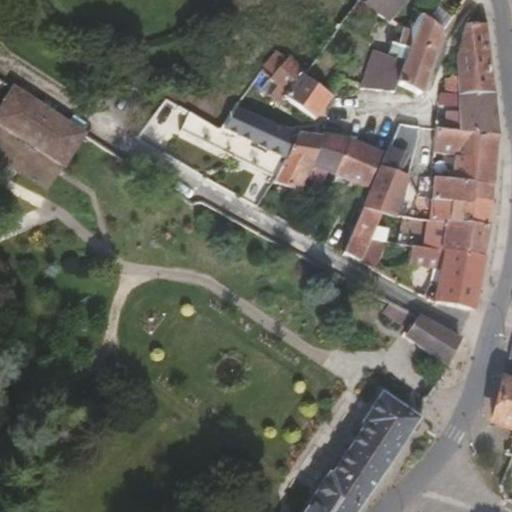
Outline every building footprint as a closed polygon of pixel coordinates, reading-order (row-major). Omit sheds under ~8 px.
[(390,2),(388,0),(356,0),(371,18),(390,2)] [(306,19),(324,32),(335,19),(320,4),(306,19)] [(496,93),(482,17),(467,18),(464,24),(462,82),(451,82),(450,94),(463,94),(496,93)] [(432,42),(432,38),(400,22),(394,41),(403,45),(399,56),(375,47),(367,67),(393,88),(411,102),(432,42)] [(259,56),(269,62),(282,41),(272,33),(259,56)] [(269,62),(265,67),(277,73),(267,90),(277,96),(283,87),(316,110),(331,84),(301,53),(299,55),(282,41),(269,62)] [(367,67),(362,81),(362,83),(390,95),(393,88),(367,67)] [(80,124),(10,76),(0,91),(0,114),(59,155),(80,124)] [(497,136),(496,93),(463,94),(453,119),(443,119),(443,126),(432,125),(434,130),(497,136)] [(235,102),(219,129),(218,132),(222,135),(220,138),(249,153),(255,142),(275,153),(271,161),(277,164),(299,123),(266,118),(235,102)] [(277,164),(271,175),(292,185),(297,174),(311,181),(318,169),(303,164),(319,135),(299,123),(277,164)] [(390,128),(375,166),(398,178),(415,137),(390,128)] [(303,164),(318,169),(330,174),(346,139),(322,129),(319,135),(303,164)] [(492,187),(497,136),(434,130),(432,151),(454,155),(444,180),(492,187)] [(330,174),(361,186),(375,153),(346,139),(330,174)] [(375,166),(357,205),(375,214),(381,217),(390,197),(398,178),(375,166)] [(492,210),(492,187),(444,180),(427,188),(426,198),(492,210)] [(306,191),(318,197),(321,198),(325,187),(311,181),(306,191)] [(439,221),(488,229),(492,210),(426,198),(422,218),(439,221)] [(357,205),(333,256),(351,267),(362,242),(375,214),(357,205)] [(429,267),(477,276),(488,229),(439,221),(429,267)] [(427,286),(433,304),(472,313),(477,276),(429,267),(402,258),(394,274),(427,286)] [(400,321),(380,309),(373,320),(394,331),(400,321)] [(396,347),(434,375),(449,350),(408,326),(396,347)] [(489,407),(497,410),(511,415),(511,365),(502,362),(489,407)] [(292,511),(344,511),(411,422),(378,398),(292,511)]
